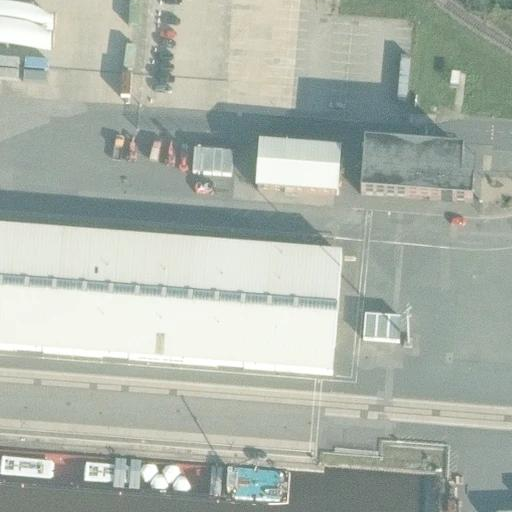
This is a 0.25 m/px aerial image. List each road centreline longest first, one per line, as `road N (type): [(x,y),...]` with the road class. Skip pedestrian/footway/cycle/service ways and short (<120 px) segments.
road 1 (residential): [(390,232),(0,201)]
road 2 (unclassified): [(511,230),(484,237),(390,232)]
